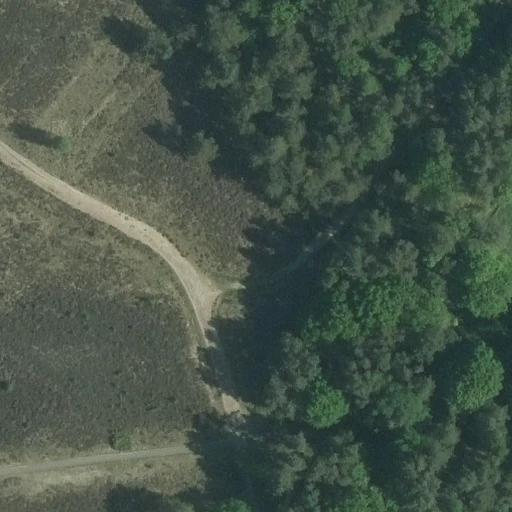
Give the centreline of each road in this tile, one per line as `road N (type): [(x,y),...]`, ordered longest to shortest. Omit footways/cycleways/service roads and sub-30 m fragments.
road 1 (track): [(193,291),(155,235),(57,187),(0,145)]
road 2 (track): [(260,511),(193,291)]
